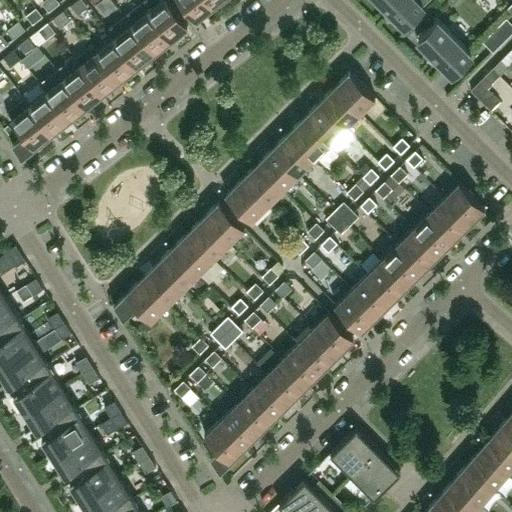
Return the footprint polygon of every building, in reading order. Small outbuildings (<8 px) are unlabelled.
[(41,0),(48,9),(59,0),(58,0),(41,0)] [(82,0),(75,0),(70,4),(77,13),(87,6),(82,0)] [(112,0),(98,0),(96,2),(105,14),(116,6),(112,0)] [(170,36),(142,0),(125,14),(153,50),(170,36)] [(187,22),(169,0),(142,0),(170,36),(187,22)] [(210,0),(182,0),(195,16),(213,2),(210,0)] [(382,0),(404,22),(425,0),(382,0)] [(42,14),(36,6),(26,14),(33,22),(42,14)] [(53,17),(60,26),(70,18),(63,9),(53,17)] [(153,50),(125,14),(107,28),(113,35),(114,35),(136,63),(153,50)] [(493,49),(511,29),(511,27),(504,19),(507,16),(506,16),(483,39),(493,49)] [(471,51),(437,17),(418,36),(452,70),(471,51)] [(7,28),(13,36),(24,27),(18,19),(7,28)] [(46,37),(55,30),(47,21),(39,28),(46,37)] [(114,35),(113,35),(97,48),(119,76),(136,63),(114,35)] [(28,36),(19,43),(26,53),(36,46),(28,36)] [(119,76),(97,48),(92,42),(74,56),(79,62),(80,62),(102,90),(119,76)] [(13,47),(3,56),(9,64),(20,55),(13,47)] [(508,65),(501,58),(492,66),(500,73),(508,65)] [(102,90),(80,62),(79,62),(63,75),(85,103),(102,90)] [(375,94),(352,71),(349,68),(348,68),(349,70),(334,85),(359,110),(375,94)] [(478,96),(488,87),(492,82),(484,74),(471,88),(472,89),(478,96)] [(85,103),(63,75),(46,89),(68,117),(85,103)] [(359,110),(334,85),(319,100),(344,125),(359,110)] [(68,117),(46,89),(29,101),(28,102),(51,130),(68,117)] [(51,130),(28,102),(29,101),(24,95),(6,109),(23,131),(12,140),(20,153),(21,155),(22,155),(21,153),(51,130)] [(344,125),(319,100),(303,115),(329,140),(344,125)] [(329,140),(303,115),(288,130),(313,156),(329,140)] [(313,156),(288,130),(273,146),(298,171),(313,156)] [(401,152),(409,143),(402,135),(393,144),(401,152)] [(298,171),(273,146),(257,161),(282,186),(298,171)] [(414,165),(423,156),(415,149),(406,157),(414,165)] [(387,151),(378,159),(385,167),(394,158),(387,151)] [(282,186),(257,161),(242,176),(267,202),(282,186)] [(398,180),(407,172),(400,164),(391,173),(398,180)] [(370,182),(379,173),(371,166),(362,175),(370,182)] [(267,202),(242,176),(226,192),(251,217),(267,202)] [(383,196),(392,187),(384,179),(376,188),(383,196)] [(483,203),(459,179),(443,195),(468,220),(483,205),(485,206),(483,203)] [(355,197),(363,189),(356,181),(347,190),(355,197)] [(390,200),(397,192),(392,187),(384,194),(390,200)] [(368,211),(377,202),(369,194),(360,203),(368,211)] [(468,220),(443,195),(428,210),(453,235),(468,220)] [(244,224),(219,199),(203,215),(228,240),(244,224)] [(342,215),(351,207),(343,199),(335,208),(342,215)] [(358,214),(351,207),(342,215),(350,223),(358,214)] [(333,224),(342,215),(335,208),(326,217),(333,224)] [(453,235),(428,210),(412,225),(438,250),(453,235)] [(228,240),(203,215),(188,230),(213,255),(228,240)] [(341,232),(350,223),(342,215),(333,224),(341,232)] [(315,237),(324,228),(316,220),(307,229),(315,237)] [(438,250),(412,225),(397,240),(422,266),(438,250)] [(213,255),(188,230),(172,245),(198,270),(213,255)] [(328,250),(337,241),(329,233),(321,242),(328,250)] [(296,256),(308,243),(301,235),(285,251),(290,256),(296,256)] [(422,266),(397,240),(382,256),(407,281),(422,266)] [(25,257),(15,242),(0,253),(0,262),(4,270),(25,257)] [(198,270),(172,245),(157,260),(182,286),(198,270)] [(313,265),(322,256),(314,249),(305,258),(313,265)] [(407,281),(382,256),(366,271),(391,296),(407,281)] [(270,282),(278,273),(283,269),(283,263),(278,258),(262,274),(270,282)] [(182,286),(157,260),(142,276),(167,301),(182,286)] [(391,296),(366,271),(351,286),(376,311),(391,296)] [(43,286),(36,275),(26,281),(33,292),(43,286)] [(167,301),(142,276),(115,302),(114,300),(113,301),(114,302),(123,316),(137,303),(151,317),(167,301)] [(283,295),(292,286),(284,279),(275,287),(283,295)] [(254,297),(263,288),(256,280),(247,289),(254,297)] [(376,311),(351,286),(335,302),(360,327),(376,311)] [(0,328),(21,316),(7,293),(0,297),(0,328)] [(267,310),(276,301),(269,294),(260,302),(267,310)] [(239,312),(248,303),(240,296),(231,304),(239,312)] [(64,320),(58,309),(47,315),(54,326),(64,320)] [(252,325),(261,317),(253,309),(244,318),(252,325)] [(353,334),(328,309),(312,324),(337,350),(353,334)] [(226,330),(235,321),(228,314),(219,322),(226,330)] [(0,360),(35,338),(21,316),(0,328),(0,360)] [(71,330),(64,320),(54,326),(61,337),(71,330)] [(243,329),(235,321),(226,330),(234,338),(243,329)] [(218,339),(226,330),(219,322),(210,331),(218,339)] [(337,350),(312,324),(297,340),(322,365),(337,350)] [(234,338),(226,330),(218,339),(225,346),(234,338)] [(199,351),(208,343),(201,335),(192,344),(199,351)] [(49,360),(35,338),(0,360),(0,367),(8,381),(12,378),(15,382),(49,360)] [(322,365),(297,340),(281,355),(306,380),(322,365)] [(212,365),(221,356),(214,348),(205,357),(212,365)] [(93,364),(86,354),(76,360),(82,371),(93,364)] [(306,380),(281,355),(266,370),(291,396),(306,380)] [(25,407),(63,383),(49,360),(15,382),(17,386),(13,389),(25,407)] [(197,380),(206,371),(198,363),(190,372),(197,380)] [(99,375),(93,364),(82,371),(89,381),(99,375)] [(291,396),(266,370),(251,386),(276,411),(291,396)] [(182,395),(191,386),(183,378),(174,387),(182,395)] [(77,405),(63,383),(25,407),(36,425),(40,423),(43,427),(77,405)] [(276,411),(251,386),(235,401),(260,426),(276,411)] [(121,409),(114,398),(104,404),(111,415),(121,409)] [(260,426),(235,401),(220,416),(245,441),(260,426)] [(53,452),(91,427),(77,405),(43,427),(46,431),(42,433),(53,452)] [(128,420),(121,409),(111,415),(100,421),(107,432),(128,420)] [(511,416),(509,413),(494,430),(511,444),(511,416)] [(245,441),(220,416),(204,432),(218,446),(210,454),(219,467),(220,469),(220,468),(219,467),(245,441)] [(352,472),(378,446),(356,424),(330,450),(352,472)] [(105,450),(91,427),(53,452),(65,470),(69,467),(71,471),(105,450)] [(511,463),(511,444),(494,430),(480,446),(507,469),(511,463)] [(37,432),(26,439),(35,454),(47,447),(37,432)] [(149,454),(142,443),(132,449),(139,460),(149,454)] [(374,494),(400,468),(378,446),(352,472),(374,494)] [(507,469),(480,446),(466,462),(493,486),(507,469)] [(81,496),(120,472),(105,450),(71,471),(74,475),(70,478),(81,496)] [(156,464),(149,454),(139,460),(146,471),(156,464)] [(493,486),(466,462),(452,479),(479,502),(493,486)] [(105,511),(134,494),(120,472),(81,496),(91,511),(96,511),(97,511),(96,511),(105,511)] [(311,511),(327,497),(313,484),(305,475),(279,501),(289,511),(311,511)] [(333,491),(319,478),(313,484),(327,497),(333,491)] [(469,511),(479,502),(452,479),(437,495),(457,511),(469,511)] [(177,498),(170,487),(160,494),(167,505),(177,498)] [(346,505),(333,491),(327,497),(340,511),(346,505)] [(144,511),(134,494),(105,511),(144,511)] [(457,511),(437,495),(423,511),(457,511)] [(341,511),(340,511),(327,497),(311,511),(341,511)]
